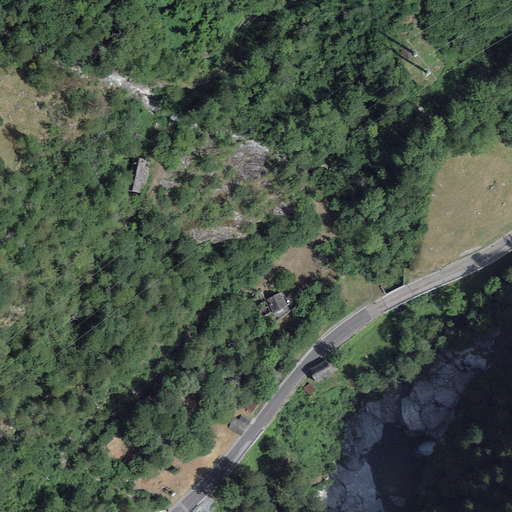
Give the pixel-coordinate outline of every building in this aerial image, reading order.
[(179,114),(174,112),(170,122),(175,124),(179,114)] [(141,135),(136,133),(131,139),(139,142),(141,135)] [(145,160),(135,158),(129,191),(139,193),(145,160)] [(281,294),(266,301),(273,315),(288,308),(281,294)] [(326,362),(310,372),(317,382),(333,373),(326,362)] [(280,377),(269,364),(263,369),(274,382),(280,377)] [(310,385),(303,390),(307,396),(314,392),(310,385)] [(260,404),(249,395),(241,405),(252,413),(260,404)] [(247,425),(235,417),(228,429),(240,436),(247,425)]
